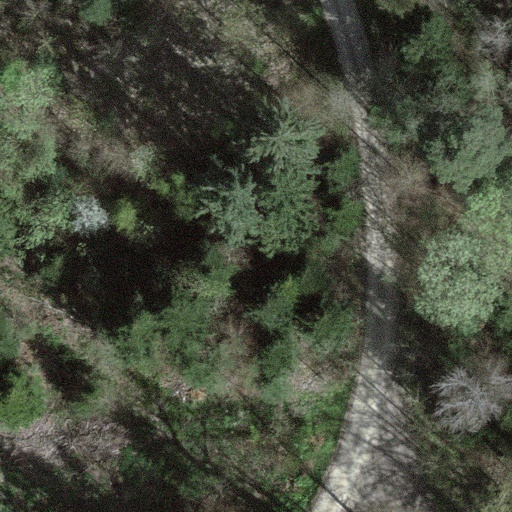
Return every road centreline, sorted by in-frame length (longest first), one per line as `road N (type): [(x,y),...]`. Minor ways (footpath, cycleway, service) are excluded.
road 1 (track): [(337,0),(375,171),(379,385)]
road 2 (track): [(379,385),(325,511)]
road 3 (track): [(379,385),(421,511)]
